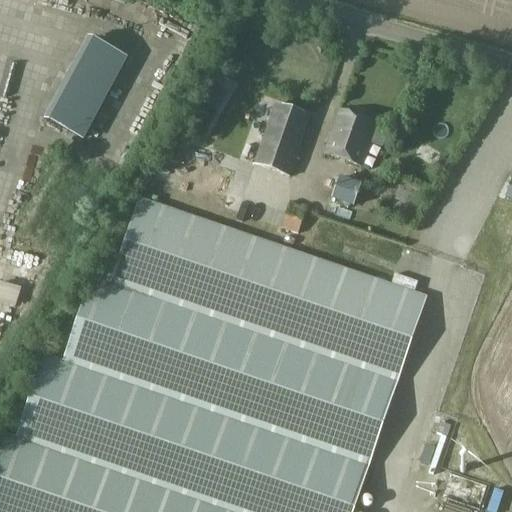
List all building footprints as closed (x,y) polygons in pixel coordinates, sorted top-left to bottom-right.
[(276,105),(269,125),(303,137),(309,117),(276,105)] [(194,107),(184,125),(199,133),(208,115),(194,107)] [(387,133),(374,128),(376,124),(338,111),(323,153),(361,166),(369,143),(382,148),(387,133)] [(288,177),(303,137),(269,125),(254,166),(288,177)] [(441,158),(436,166),(444,171),(449,162),(441,158)] [(339,178),(331,201),(353,209),(361,186),(339,178)] [(290,203),(281,229),(297,235),(306,209),(290,203)] [(112,290),(395,387),(425,301),(142,205),(112,290)] [(340,231),(336,240),(352,247),(356,239),(340,231)] [(352,511),(395,387),(112,290),(91,283),(63,364),(47,359),(19,443),(1,437),(0,438),(0,511),(352,511)] [(454,383),(461,364),(447,359),(440,378),(454,383)] [(436,456),(445,426),(425,420),(416,450),(436,456)]
